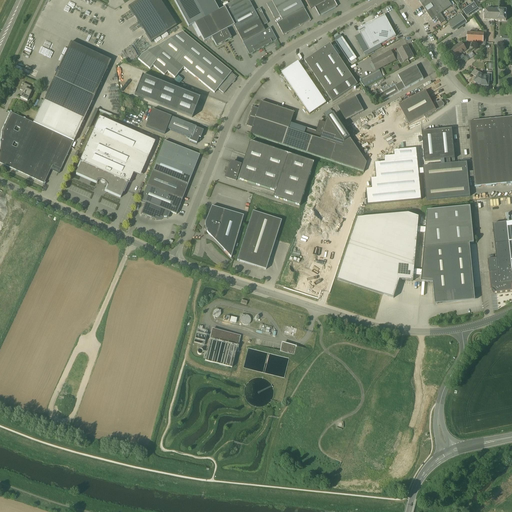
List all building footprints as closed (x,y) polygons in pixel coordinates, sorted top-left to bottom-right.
[(177,26),(159,0),(138,0),(128,7),(151,43),(177,26)] [(211,38),(214,43),(216,46),(223,42),(209,16),(219,11),(217,8),(212,0),(173,0),(188,26),(189,27),(194,24),(204,42),(211,38)] [(234,26),(249,55),(277,40),(270,27),(265,30),(262,26),(268,23),(260,9),(254,11),(249,2),(253,0),(236,0),(224,7),(224,8),(234,26)] [(266,4),(274,18),(279,15),(282,20),(277,23),(283,35),(311,21),(299,0),(270,0),(271,1),(266,4)] [(328,11),(322,0),(305,0),(310,10),(315,7),(319,16),(328,11)] [(322,0),(328,11),(337,6),(333,0),(322,0)] [(441,15),(442,14),(443,13),(452,7),(447,0),(417,0),(432,21),(436,18),(441,25),(446,22),(441,15)] [(463,12),(467,17),(469,20),(483,10),(477,2),(475,4),(463,12)] [(224,8),(209,16),(223,42),(231,38),(226,30),(234,26),(224,8)] [(499,15),(499,11),(485,10),(485,21),(494,21),(495,15),(499,15)] [(506,11),(499,11),(499,15),(495,15),(494,21),(506,22),(506,11)] [(460,14),(447,23),(453,31),(466,23),(460,14)] [(369,51),(396,37),(385,15),(358,30),(369,51)] [(224,94),(237,78),(231,73),(231,72),(182,32),(142,55),(138,60),(150,69),(153,66),(164,75),(167,72),(175,78),(183,68),(214,93),(218,89),(224,94)] [(467,42),(475,43),(481,43),(483,43),(484,34),(468,33),(467,42)] [(355,59),(356,58),(342,37),(335,41),(351,65),(357,61),(355,59)] [(71,42),(54,78),(94,96),(111,60),(71,42)] [(330,44),(305,61),(333,102),(358,85),(330,44)] [(462,44),(452,50),(457,58),(467,51),(462,44)] [(414,57),(408,46),(398,51),(392,54),(391,52),(372,62),(376,71),(395,61),(396,61),(398,60),(401,64),(414,57)] [(472,52),(464,57),(467,61),(475,56),(472,52)] [(310,115),(326,103),(298,62),(282,73),(310,115)] [(398,76),(402,82),(380,94),(383,101),(423,80),(416,66),(398,76)] [(379,71),(361,79),(364,86),(383,78),(379,71)] [(475,82),(474,83),(481,87),(484,87),(484,88),(487,88),(489,88),(489,82),(492,82),(492,74),(488,74),(488,78),(484,77),(480,75),(480,74),(475,71),(472,75),(477,78),(476,80),(475,80),(474,82),(475,82)] [(142,75),(134,95),(192,118),(200,98),(142,75)] [(44,101),(43,101),(39,110),(33,123),(53,131),(52,132),(73,142),(84,119),(94,98),(94,96),(54,78),(53,80),(44,101)] [(20,90),(23,92),(20,98),(27,101),(31,92),(29,91),(30,87),(23,83),(20,90)] [(444,105),(441,101),(433,105),(425,91),(399,106),(409,125),(424,117),(425,119),(444,107),(444,105)] [(338,106),(346,121),(364,111),(356,96),(338,106)] [(327,119),(322,134),(306,129),(304,134),(289,129),(294,113),(261,102),(259,109),(253,107),(247,126),(253,128),(250,135),(364,173),(367,163),(334,114),(327,119)] [(146,127),(155,131),(164,135),(167,129),(191,138),(189,141),(196,144),(198,140),(197,140),(197,138),(200,139),(203,131),(196,128),(196,127),(171,117),(161,113),(152,110),(146,127)] [(53,131),(33,123),(10,112),(1,131),(0,140),(0,164),(45,185),(45,183),(53,166),(61,170),(73,142),(52,132),(53,131)] [(106,184),(108,186),(105,191),(121,198),(127,183),(129,184),(129,183),(135,169),(142,172),(155,141),(99,117),(79,162),(81,162),(76,174),(96,183),(97,181),(99,181),(102,181),(104,182),(106,184)] [(474,187),(511,183),(511,118),(474,122),(468,123),(474,187)] [(468,178),(474,177),(473,172),(467,172),(466,162),(451,164),(450,159),(455,159),(452,129),(422,132),(425,162),(444,160),(445,165),(423,167),(423,169),(424,174),(426,201),(470,197),(468,178)] [(158,156),(194,170),(200,155),(164,141),(158,156)] [(241,172),(239,172),(241,166),(231,163),(229,170),(226,169),(225,173),(227,174),(226,178),(236,181),(236,179),(276,192),(274,198),(300,206),(314,163),(251,142),(241,172)] [(419,175),(424,174),(423,169),(418,169),(416,149),(394,151),(395,156),(384,157),(385,163),(375,164),(376,179),(371,179),(372,189),(366,190),(368,205),(421,200),(419,175)] [(158,156),(152,171),(188,185),(194,170),(158,156)] [(152,171),(147,186),(182,200),(188,185),(152,171)] [(141,201),(146,203),(141,214),(156,220),(162,219),(166,211),(170,212),(170,213),(176,215),(182,200),(147,186),(141,201)] [(205,223),(205,226),(203,229),(206,232),(206,231),(208,234),(210,236),(226,247),(223,250),(231,258),(243,216),(211,207),(209,214),(210,216),(208,218),(206,220),(205,223)] [(357,218),(336,280),(393,299),(399,280),(413,282),(413,276),(421,276),(422,271),(414,270),(417,233),(425,234),(424,248),(423,248),(423,249),(424,249),(421,280),(421,282),(433,283),(435,305),(475,301),(469,244),(474,244),(470,207),(427,211),(426,228),(418,228),(418,217),(408,214),(357,218)] [(281,221),(252,212),(237,261),(265,270),(281,221)] [(487,260),(489,273),(491,290),(491,291),(492,292),(493,293),(494,293),(495,293),(495,294),(511,291),(511,290),(511,283),(511,282),(511,219),(510,220),(511,223),(493,225),(496,259),(487,260)] [(251,322),(251,321),(251,320),(251,318),(250,317),(248,315),(247,315),(246,315),(244,315),(243,315),(242,316),(241,317),(240,318),(240,320),(239,321),(240,323),(240,324),(241,325),(243,326),(244,327),(245,327),(246,327),(248,326),(249,326),(249,325),(250,324),(251,323),(251,322)] [(195,333),(194,338),(199,340),(201,334),(206,335),(207,330),(197,328),(196,333),(195,333)] [(209,341),(237,348),(240,336),(212,329),(209,341)] [(296,347),(283,344),(281,351),(294,354),(296,347)]
